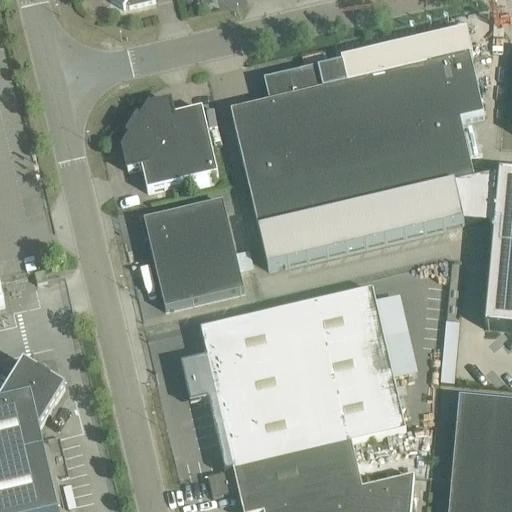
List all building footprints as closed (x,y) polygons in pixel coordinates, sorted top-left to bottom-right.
[(154,0),(109,0),(110,3),(123,11),(125,8),(129,10),(155,4),(154,0)] [(270,107),(231,116),(259,234),(268,273),(464,227),(454,188),(474,183),(460,125),(484,119),(470,60),(468,60),(466,54),(462,50),(458,47),(453,44),(448,43),(442,44),(442,43),(442,42),(426,46),(427,48),(423,49),(422,46),(342,65),(343,67),(338,68),(338,67),(323,70),(323,72),(319,73),(318,71),(303,75),(264,84),(270,107)] [(175,155),(183,187),(218,179),(202,112),(174,119),(171,105),(149,110),(136,131),(175,155)] [(175,155),(136,131),(123,152),(128,174),(142,171),(147,195),(183,187),(175,155)] [(474,183),(454,188),(464,227),(494,230),(485,331),(511,333),(511,176),(499,175),(499,177),(474,183)] [(144,224),(165,313),(244,295),(223,206),(144,224)] [(45,274),(35,277),(37,287),(47,284),(45,274)] [(372,294),(202,334),(217,401),(208,403),(225,476),(404,434),(372,294)] [(399,356),(416,354),(409,299),(393,301),(399,356)] [(445,338),(440,385),(454,386),(458,339),(445,338)] [(217,401),(207,361),(181,367),(189,399),(199,406),(208,403),(217,401)] [(0,511),(58,511),(40,432),(65,391),(24,365),(0,405),(0,511)] [(511,511),(511,406),(459,402),(449,511),(511,511)] [(225,477),(208,481),(212,501),(238,495),(242,511),(411,511),(414,481),(363,493),(352,447),(225,477)]
